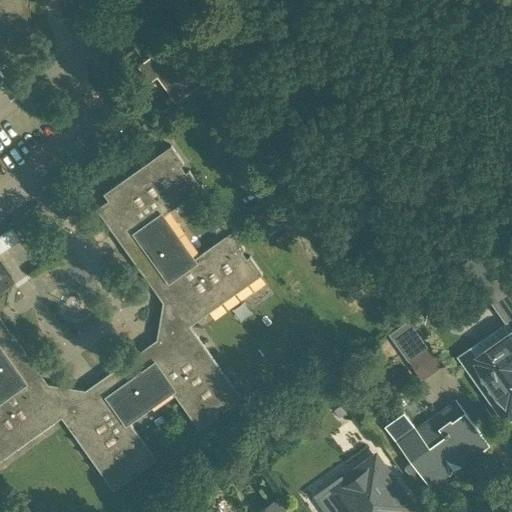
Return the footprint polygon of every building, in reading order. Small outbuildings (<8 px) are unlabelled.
[(0,0),(0,52),(30,52),(29,0),(0,0)] [(277,21),(266,4),(235,26),(247,42),(277,21)] [(211,76),(190,47),(183,52),(174,39),(138,65),(149,82),(157,76),(175,102),(211,76)] [(271,60),(279,77),(282,81),(303,70),(293,49),(271,60)] [(190,325),(262,273),(250,255),(246,258),(241,251),(245,248),(232,230),(192,259),(161,216),(201,188),(189,170),(185,172),(180,165),(184,163),(171,145),(103,193),(108,200),(96,208),(112,230),(116,227),(131,248),(127,251),(148,280),(152,277),(167,298),(163,302),(160,319),(190,325)] [(0,252),(20,238),(11,226),(0,233),(0,252)] [(471,259),(463,265),(478,285),(482,282),(482,281),(498,270),(484,251),(483,250),(471,259)] [(482,282),(511,325),(511,333),(466,366),(504,420),(506,419),(504,417),(508,415),(510,416),(511,414),(511,289),(498,270),(482,281),(482,282)] [(430,302),(426,324),(444,328),(449,306),(430,302)] [(445,364),(412,318),(412,317),(389,334),(422,380),(445,364)] [(61,416),(113,489),(131,476),(128,473),(136,468),(138,471),(156,459),(127,418),(170,388),(199,428),(217,415),(214,412),(221,407),(224,410),(241,398),(190,325),(160,319),(156,338),(160,343),(139,358),(135,353),(106,374),(109,379),(88,394),(85,389),(65,386),(61,416)] [(0,459),(61,416),(65,386),(48,383),(43,387),(28,365),(33,362),(12,333),(7,336),(0,325),(0,459)] [(403,411),(384,425),(411,462),(417,469),(430,487),(489,445),(455,399),(416,428),(403,411)] [(375,455),(318,497),(328,511),(394,511),(380,492),(394,482),(375,455)] [(417,469),(411,462),(405,467),(410,474),(417,469)] [(286,511),(276,499),(258,511),(286,511)]
